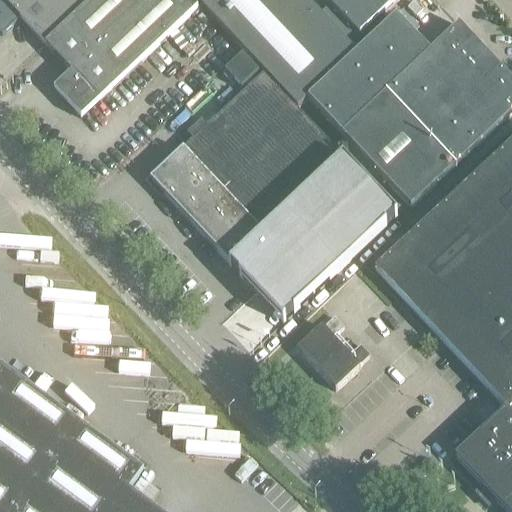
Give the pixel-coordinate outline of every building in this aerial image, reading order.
[(0,0),(0,35),(2,38),(20,21),(45,48),(95,0),(0,0)] [(187,0),(95,0),(45,48),(72,76),(54,93),(82,122),(198,11),(187,0)] [(320,18),(303,0),(193,0),(297,111),(307,102),(356,56),(349,48),(359,39),(330,9),(320,18)] [(339,0),(330,9),(359,39),(398,0),(339,0)] [(307,102),(342,138),(411,210),(511,115),(511,84),(459,28),(430,56),(395,19),(356,56),(307,102)] [(242,59),(226,75),(242,91),(258,75),(242,59)] [(189,147),(183,153),(150,183),(231,267),(235,264),(268,299),(361,211),(369,219),(350,237),(365,254),(396,226),(380,209),(376,213),(368,205),(376,197),(263,78),(189,147)] [(511,511),(511,146),(375,273),(430,332),(507,412),(455,461),(503,511),(511,511)] [(297,353),(316,374),(341,350),(333,341),(343,331),(333,320),(330,324),(319,332),(297,353)] [(360,349),(349,359),(341,350),(316,374),(335,394),(360,370),(359,369),(370,359),(360,349)] [(155,511),(130,493),(144,474),(0,368),(0,511),(155,511)]
